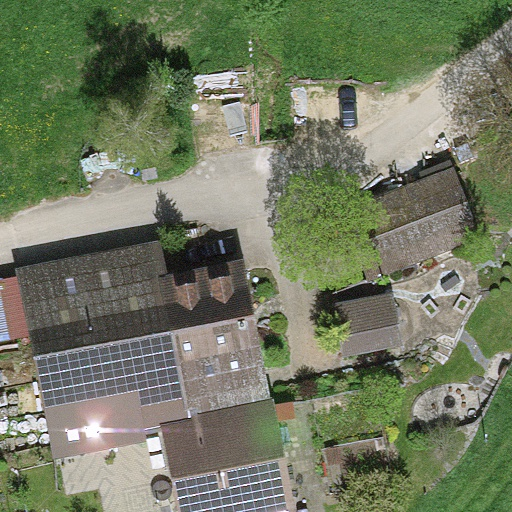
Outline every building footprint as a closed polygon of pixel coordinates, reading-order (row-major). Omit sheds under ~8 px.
[(478,236),(451,168),(358,204),(385,272),(478,236)] [(158,276),(167,274),(160,238),(15,267),(54,460),(148,440),(146,429),(160,426),(159,422),(187,416),(158,276)] [(242,258),(167,274),(158,276),(187,416),(273,399),(242,258)] [(391,292),(337,301),(346,355),(400,346),(391,292)] [(295,511),(273,399),(187,416),(159,422),(160,426),(177,511),(295,511)]
